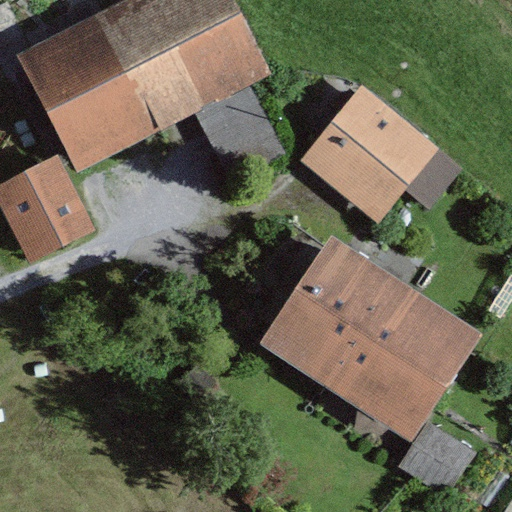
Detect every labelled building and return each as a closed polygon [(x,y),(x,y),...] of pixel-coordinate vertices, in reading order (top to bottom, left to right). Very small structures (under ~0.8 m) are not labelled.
[(231,180),(287,150),(248,77),(271,65),(235,0),(106,0),(17,48),(82,167),(192,107),(231,180)] [(428,206),(464,163),(360,80),(299,156),(378,220),(404,187),(428,206)] [(56,149),(0,179),(0,207),(27,258),(96,222),(56,149)] [(481,322),(329,223),(256,335),(409,433),(481,322)] [(477,449),(427,419),(399,465),(449,495),(477,449)]
